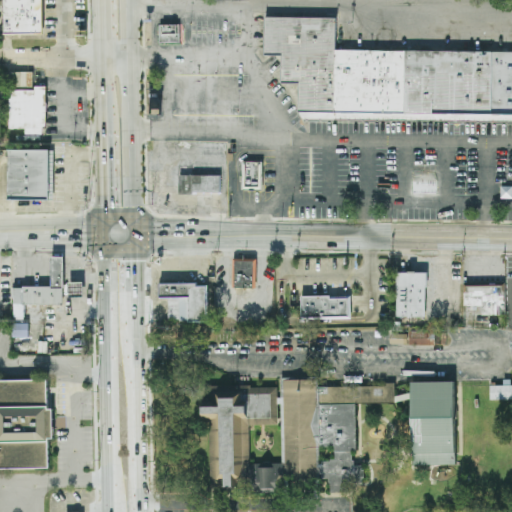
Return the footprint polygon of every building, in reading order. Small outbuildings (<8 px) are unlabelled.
[(3,35),(2,0),(43,0),(44,35),(3,35)] [(265,17),(265,55),(282,55),(282,83),(299,83),(299,113),(304,119),(511,121),(511,51),(336,50),(336,18),(265,17)] [(159,25),(181,24),(182,45),(160,44),(159,25)] [(32,89),(32,72),(8,73),(8,90),(32,89)] [(9,128),(46,129),(47,87),(36,87),(36,91),(10,90),(9,128)] [(7,150),(52,150),(51,201),(8,199),(7,150)] [(263,162),(244,161),(243,189),(262,189),(263,162)] [(191,175),(191,169),(180,169),(179,194),(221,194),(221,176),(191,175)] [(64,305),(64,257),(52,257),(51,287),(14,287),(14,317),(25,317),(25,305),(64,305)] [(257,260),(234,260),(233,288),(256,289),(257,260)] [(426,318),(427,273),(397,272),(396,317),(426,318)] [(70,283),(70,305),(68,305),(68,312),(88,312),(88,291),(84,291),(84,283),(70,283)] [(160,284),(160,300),(170,299),(170,322),(207,321),(207,287),(197,287),(197,283),(160,284)] [(482,316),(506,315),(505,285),(464,286),(465,308),(481,308),(482,316)] [(302,298),(302,320),(350,319),(349,297),(302,298)] [(29,324),(14,323),(13,338),(28,338),(29,324)] [(446,346),(447,334),(391,332),(391,344),(446,346)] [(0,380),(47,380),(48,409),(53,409),(54,441),(48,440),(49,468),(0,469),(0,380)] [(456,465),(454,381),(411,383),(413,466),(456,465)] [(206,488),(281,490),(281,488),(293,488),(293,481),(309,482),(309,492),(350,493),(350,485),(363,485),(363,466),(355,465),(356,403),(395,404),(395,385),(285,383),(284,466),(256,466),(256,471),(250,470),(249,470),(249,462),(247,462),(248,419),(258,419),(258,425),(278,425),(279,392),(208,391),(206,488)] [(490,400),(511,399),(511,385),(490,386),(490,400)]
